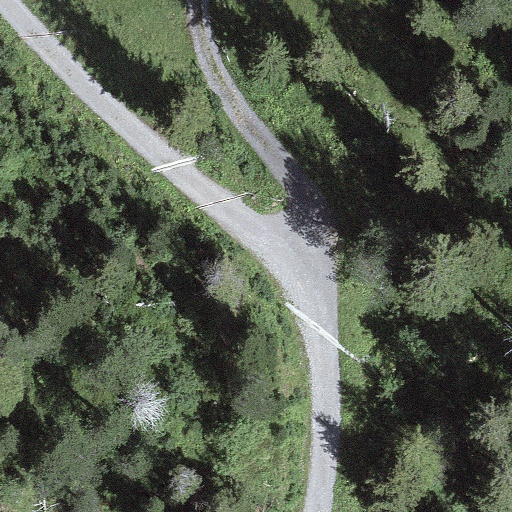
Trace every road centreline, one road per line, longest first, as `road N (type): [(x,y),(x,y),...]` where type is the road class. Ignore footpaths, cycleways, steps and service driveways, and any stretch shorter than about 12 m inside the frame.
road 1 (track): [(319,511),(326,476),(321,359),(297,253),(161,152),(5,0)]
road 2 (track): [(297,253),(302,218),(294,189),(213,77),(197,0)]
